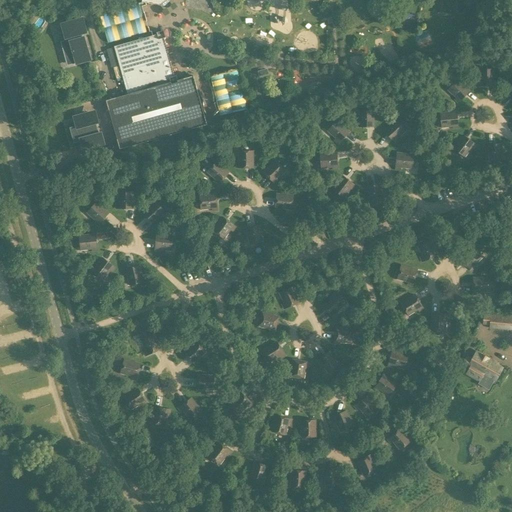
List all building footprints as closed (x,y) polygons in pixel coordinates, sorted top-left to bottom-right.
[(147,24),(141,2),(100,13),(109,47),(114,46),(151,36),(147,24)] [(81,23),(63,28),(66,37),(69,36),(71,42),(66,43),(71,61),(88,57),(81,33),(84,32),(81,23)] [(149,141),(207,124),(193,76),(177,80),(163,30),(156,32),(157,34),(151,36),(114,46),(127,94),(106,100),(119,149),(149,141)] [(237,69),(207,76),(217,115),(247,108),(237,69)] [(476,86),(493,86),(493,69),(479,69),(479,81),(476,81),(476,86)] [(457,103),(468,91),(456,80),(447,90),(456,97),(454,99),(457,103)] [(356,127),(372,126),(372,110),(359,110),(359,122),(356,122),(356,127)] [(452,129),(457,128),(456,112),(439,114),(441,127),(452,126),(452,129)] [(77,122),(70,124),(76,146),(83,144),(84,146),(101,141),(93,115),(76,120),(77,122)] [(337,143),(348,131),(336,120),(327,131),(335,138),(334,140),(337,143)] [(396,138),(404,130),(395,120),(383,131),(394,143),(398,140),(396,138)] [(472,149),(475,145),(462,135),(452,148),(463,156),(470,147),(472,149)] [(490,162),(503,159),(500,143),(484,147),(485,152),(487,151),(490,162)] [(236,168),(252,167),(252,151),(238,151),(238,163),(236,163),(236,168)] [(332,169),(337,169),(335,153),(319,154),(320,168),(332,167),(332,169)] [(411,168),(412,155),(396,153),(394,169),(399,170),(400,167),(411,168)] [(276,179),(284,171),(275,161),(263,172),(274,184),(277,180),(276,179)] [(217,185),(227,173),(215,162),(206,172),(215,179),(213,181),(217,185)] [(352,190),(355,186),(342,176),(332,189),(343,197),(350,188),(352,190)] [(369,203),(383,200),(379,184),(363,187),(364,192),(367,192),(369,203)] [(115,209),(132,208),(131,192),(118,192),(118,204),(115,204),(115,209)] [(212,210),(216,210),(215,194),(199,195),(200,209),(211,208),(212,210)] [(290,209),(292,196),(276,194),(274,210),(279,211),(279,208),(290,209)] [(96,225),(107,213),(95,202),(86,212),(95,220),(93,222),(96,225)] [(155,220),(164,212),(154,202),(142,213),(153,225),(157,222),(155,220)] [(231,231),(234,227),(222,217),(212,230),(222,238),(229,229),(231,231)] [(249,244),(262,241),(259,225),(243,228),(244,233),(247,233),(249,244)] [(91,251),(96,251),(95,235),(78,236),(80,250),(91,249),(91,251)] [(170,250),(172,237),(155,235),(154,251),(159,251),(159,249),(170,250)] [(422,262),(436,255),(429,240),(417,246),(422,256),(420,257),(422,262)] [(472,265),(481,257),(471,247),(459,258),(471,270),(474,267),(472,265)] [(111,272),(114,268),(101,258),(91,271),(102,279),(109,270),(111,272)] [(411,285),(416,270),(400,265),(396,278),(407,281),(407,284),(411,285)] [(129,285),(142,282),(139,266),(123,269),(124,274),(126,274),(129,285)] [(478,291),(489,291),(489,278),(472,278),(473,294),(478,294),(478,291)] [(283,309),(298,302),(291,287),(279,293),(284,303),(281,304),(283,309)] [(334,312),(343,304),(333,295),(321,306),(333,318),(336,314),(334,312)] [(418,311),(422,308),(414,295),(400,303),(407,315),(417,309),(418,311)] [(273,332),(278,317),(262,312),(258,325),(269,329),(268,331),(273,332)] [(447,320),(448,315),(431,313),(430,330),(444,331),(445,319),(447,320)] [(490,328),(511,329),(511,316),(483,314),(483,322),(490,323),(490,328)] [(350,343),(352,329),(335,328),(334,344),(339,344),(339,342),(350,343)] [(145,356),(160,349),(153,334),(140,340),(145,350),(143,351),(145,356)] [(196,359),(204,351),(195,342),(183,353),(194,365),(198,361),(196,359)] [(280,358),(284,355),(276,342),(262,350),(269,362),(279,356),(280,358)] [(403,368),(407,355),(391,350),(387,366),(392,367),(392,365),(403,368)] [(328,372),(339,364),(329,351),(316,361),(319,365),(321,363),(328,372)] [(476,351),(472,358),(466,355),(461,364),(468,368),(465,374),(479,382),(483,374),(495,381),(502,368),(490,361),(491,360),(476,351)] [(135,380),(139,364),(123,360),(120,373),(131,376),(130,378),(135,380)] [(307,368),(308,363),(292,360),(289,376),(302,378),(304,367),(307,368)] [(212,389),(213,376),(197,374),(195,391),(200,391),(201,388),(212,389)] [(389,395),(396,384),(382,375),(373,388),(378,391),(379,389),(389,395)] [(141,405),(146,402),(137,389),(123,397),(130,409),(140,403),(141,405)] [(248,407),(252,404),(240,392),(229,404),(238,414),(246,405),(248,407)] [(366,417),(377,408),(366,396),(354,406),(357,410),(359,408),(366,417)] [(189,419),(200,411),(190,398),(177,408),(180,412),(183,410),(189,419)] [(169,415),(170,410),(154,407),(151,423),(164,425),(166,414),(169,415)] [(340,431),(352,426),(345,411),(331,417),(333,422),(335,421),(340,431)] [(290,424),(291,419),(275,415),(271,431),(284,435),(287,424),(290,424)] [(301,436),(315,436),(314,420),(298,420),(298,425),(301,425),(301,436)] [(400,450),(410,441),(399,428),(387,439),(390,443),(392,441),(400,450)] [(228,456),(231,452),(218,442),(208,456),(219,464),(226,455),(228,456)] [(363,476),(376,470),(369,455),(354,462),(356,466),(359,465),(363,476)] [(268,471),(270,467),(254,462),(249,478),(262,482),(266,471),(268,471)] [(326,486),(339,483),(336,467),(320,470),(321,475),(324,475),(326,486)] [(304,487),(305,471),(289,470),(288,475),(291,475),(290,486),(304,487)]
